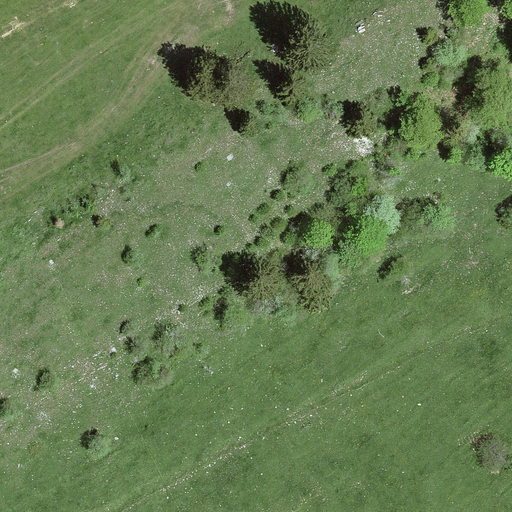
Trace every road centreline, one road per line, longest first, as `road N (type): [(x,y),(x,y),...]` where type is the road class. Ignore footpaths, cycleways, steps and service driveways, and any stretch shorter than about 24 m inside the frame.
road 1 (track): [(0,113),(122,0)]
road 2 (track): [(0,64),(116,0)]
